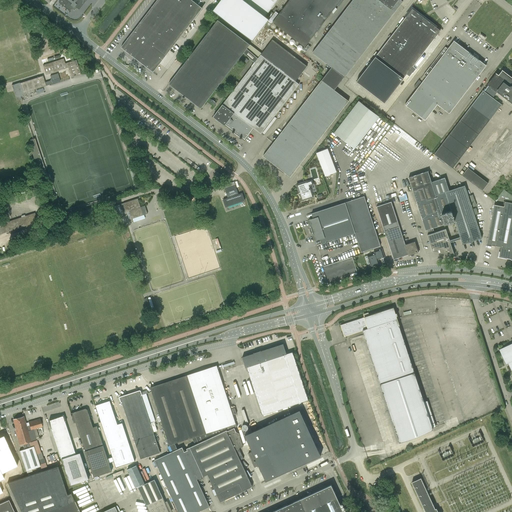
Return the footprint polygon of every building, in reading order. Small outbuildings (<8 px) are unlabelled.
[(60,0),(58,3),(69,11),(72,7),(73,8),(74,8),(75,7),(79,10),(85,0),(60,0)] [(202,8),(191,0),(157,0),(121,47),(153,72),(202,8)] [(269,19),(265,16),(277,0),(220,0),(213,10),(252,40),(269,19)] [(289,0),(279,14),(276,11),(268,21),(271,23),(273,22),(305,46),(340,0),(289,0)] [(352,0),(312,52),(331,67),(327,73),(340,82),(344,77),(402,1),(400,0),(352,0)] [(412,9),(375,56),(356,81),(385,103),(407,74),(409,76),(419,64),(416,62),(439,32),(435,29),(436,27),(412,9)] [(201,108),(243,53),(251,59),(254,55),(247,49),(250,44),(218,20),(169,84),(201,108)] [(225,125),(225,124),(245,139),(253,128),(261,134),(299,84),(295,81),(307,66),(272,39),(258,58),(254,55),(251,59),(255,62),(213,117),(225,125)] [(454,41),(448,49),(445,47),(424,75),(426,77),(405,105),(425,120),(437,104),(449,113),(486,65),(454,41)] [(66,68),(63,58),(43,65),(46,75),(66,68)] [(66,63),(71,78),(81,75),(76,60),(66,63)] [(511,77),(501,69),(501,70),(502,70),(498,75),(495,73),(496,73),(487,85),(489,86),(485,92),(483,90),(434,154),(450,166),(466,147),(487,119),(489,120),(492,116),(490,115),(499,103),(493,98),(497,92),(511,103),(511,77)] [(52,84),(60,81),(58,73),(50,76),(51,79),(50,80),(52,84)] [(290,177),(307,155),(348,101),(334,90),(340,82),(327,73),(263,156),(290,177)] [(23,93),(46,86),(43,76),(20,83),(20,84),(12,86),(12,85),(11,85),(16,101),(21,99),(21,97),(23,93)] [(355,148),(379,117),(358,101),(334,132),(355,148)] [(35,138),(31,139),(35,152),(39,151),(35,138)] [(336,171),(327,148),(316,153),(325,176),(336,171)] [(462,175),(482,191),(488,183),(468,167),(462,175)] [(449,191),(445,178),(431,182),(429,175),(432,174),(431,171),(428,172),(428,171),(408,177),(426,230),(427,229),(429,234),(427,235),(433,251),(439,252),(438,250),(439,249),(441,253),(454,255),(450,242),(461,239),(462,244),(482,238),(474,214),(478,213),(476,208),(472,209),(465,185),(449,191)] [(307,182),(307,181),(297,185),(299,192),(300,192),(301,194),(300,195),(302,200),(307,199),(314,197),(310,185),(313,184),(312,180),(307,182)] [(225,207),(244,200),(242,193),(238,194),(235,185),(224,189),(228,198),(223,200),(225,207)] [(313,218),(309,220),(310,225),(310,226),(309,227),(309,228),(310,228),(310,229),(310,230),(310,231),(310,232),(311,232),(311,233),(312,234),(312,235),(313,236),(314,235),(316,241),(320,239),(322,244),(355,233),(361,252),(380,246),(364,196),(312,213),(313,218)] [(145,206),(141,207),(138,198),(115,206),(118,215),(129,211),(131,219),(147,213),(145,206)] [(415,241),(405,244),(401,230),(391,202),(376,206),(394,259),(408,255),(418,251),(415,241)] [(511,202),(505,202),(504,206),(494,204),(488,240),(487,244),(497,246),(501,246),(499,256),(507,258),(511,259),(511,258),(511,202)] [(0,233),(27,225),(38,222),(35,213),(0,224),(0,233)] [(367,256),(369,260),(370,260),(372,266),(379,264),(378,258),(381,257),(384,256),(382,249),(378,250),(374,251),(374,253),(367,256)] [(352,257),(323,266),(328,281),(357,271),(352,257)] [(399,325),(397,319),(394,307),(369,315),(369,314),(367,313),(364,314),(364,316),(364,317),(341,325),(344,336),(363,330),(400,442),(417,436),(433,429),(399,325)] [(511,342),(499,349),(506,364),(508,363),(511,372),(511,342)] [(283,344),(243,357),(246,367),(247,367),(263,415),(301,402),(308,400),(293,351),(286,354),(283,344)] [(236,423),(235,423),(217,365),(150,387),(169,445),(170,445),(175,444),(175,443),(192,438),(236,423)] [(140,390),(120,397),(137,450),(139,455),(140,459),(160,453),(140,390)] [(110,400),(96,405),(116,467),(135,461),(133,457),(139,455),(137,450),(132,452),(122,423),(118,424),(110,400)] [(88,409),(86,408),(71,413),(74,423),(76,422),(94,477),(112,471),(97,426),(93,427),(90,418),(91,417),(88,415),(89,413),(88,409)] [(257,425),(243,432),(256,458),(254,458),(251,452),(248,453),(255,468),(258,466),(257,463),(258,463),(266,481),(321,455),(300,410),(272,422),(259,429),(257,425)] [(24,416),(13,419),(16,429),(15,429),(19,445),(22,444),(24,449),(30,447),(28,443),(32,442),(31,440),(32,439),(32,437),(30,438),(28,431),(26,426),(25,423),(24,416)] [(63,416),(49,420),(62,459),(70,485),(88,479),(80,453),(76,454),(63,416)] [(28,422),(25,423),(26,426),(28,431),(42,427),(40,419),(28,422)] [(237,423),(236,423),(192,438),(195,445),(190,447),(190,448),(188,449),(201,477),(208,474),(216,493),(220,502),(243,491),(252,487),(240,460),(244,458),(239,448),(243,446),(239,433),(236,432),(234,428),(232,429),(232,428),(238,426),(237,423)] [(0,495),(6,494),(2,482),(9,480),(7,474),(24,469),(13,437),(0,441),(0,495)] [(175,444),(170,445),(173,452),(154,460),(178,511),(198,511),(210,507),(197,479),(201,477),(188,449),(187,449),(188,450),(184,452),(182,447),(177,450),(175,444)] [(24,449),(19,451),(26,471),(40,466),(39,464),(45,463),(44,458),(38,459),(36,454),(33,446),(30,447),(24,449)] [(136,465),(127,469),(135,488),(145,483),(136,465)] [(20,511),(79,511),(70,493),(67,495),(57,466),(7,483),(20,511)] [(436,511),(426,490),(421,478),(412,482),(425,511),(436,511)] [(163,497),(157,485),(154,479),(139,487),(147,505),(149,511),(169,511),(163,497)] [(272,511),(344,511),(331,484),(272,511)] [(14,511),(9,500),(0,503),(0,511),(14,511)]
